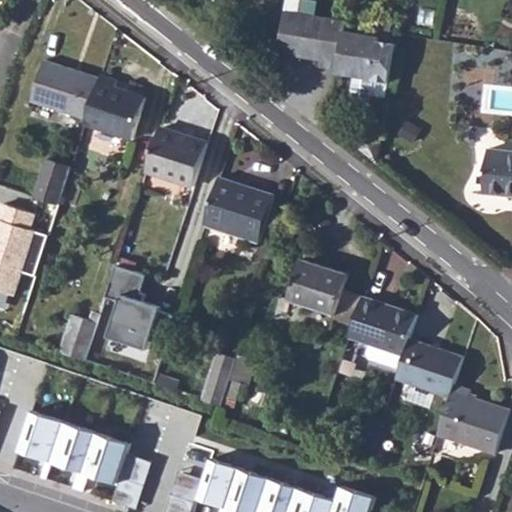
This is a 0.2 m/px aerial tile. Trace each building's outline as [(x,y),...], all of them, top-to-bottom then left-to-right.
[(285,11),(277,53),(320,61),(338,64),(337,70),(337,75),(354,78),(349,107),(367,111),(370,96),(382,98),(385,84),(391,85),(398,45),(379,42),(379,37),(345,32),(346,22),(285,11)] [(33,99),(87,117),(99,78),(45,60),(33,99)] [(320,61),(319,67),(337,70),(338,64),(320,61)] [(87,117),(85,121),(133,136),(146,97),(114,87),(116,79),(100,74),(99,78),(87,117)] [(160,127),(146,170),(157,174),(171,131),(160,127)] [(171,131),(157,174),(195,186),(208,143),(171,131)] [(511,150),(490,148),(486,193),(511,195),(511,150)] [(37,209),(55,214),(71,166),(48,159),(37,195),(41,196),(37,209)] [(219,181),(205,224),(257,241),(273,194),(241,184),(240,188),(219,181)] [(38,216),(4,205),(0,217),(0,290),(18,296),(25,274),(39,278),(52,237),(33,231),(38,216)] [(335,317),(356,324),(367,293),(349,287),(354,272),(309,257),(294,297),(337,312),(335,317)] [(147,275),(120,266),(110,297),(123,301),(112,334),(154,347),(167,305),(146,298),(147,294),(142,292),(147,275)] [(356,324),(353,333),(374,340),(371,350),(374,355),(403,366),(408,352),(414,336),(422,312),(367,293),(356,324)] [(75,312),(61,350),(89,360),(102,322),(75,312)] [(408,352),(400,376),(408,378),(423,339),(414,336),(408,352)] [(423,339),(408,378),(456,394),(460,382),(469,354),(423,339)] [(219,348),(202,396),(223,403),(231,376),(238,355),(219,348)] [(238,355),(231,376),(249,381),(256,357),(239,352),(238,355)] [(156,370),(154,380),(173,386),(175,377),(156,370)] [(456,394),(444,430),(501,448),(511,415),(511,405),(474,393),(476,388),(460,382),(456,394)] [(33,411),(20,452),(119,485),(133,444),(33,411)] [(133,456),(118,499),(141,507),(156,464),(133,456)] [(301,486),(212,457),(199,499),(237,511),(372,511),(377,498),(344,486),(340,500),(301,486)] [(184,471),(170,511),(191,511),(203,477),(184,471)]
